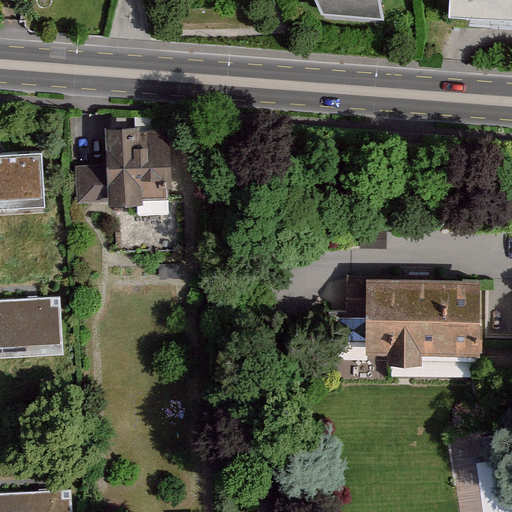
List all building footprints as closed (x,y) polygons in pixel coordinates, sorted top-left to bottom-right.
[(312,0),(321,21),(387,25),(381,0),(312,0)] [(511,0),(450,0),(450,10),(511,13),(511,0)] [(178,123),(106,124),(107,157),(74,158),(75,222),(180,220),(178,123)] [(39,151),(0,153),(0,201),(42,198),(39,151)] [(490,273),(372,270),(369,277),(341,277),(340,325),(371,325),(370,352),(488,355),(490,273)] [(69,288),(0,290),(0,344),(70,343),(69,288)] [(75,511),(75,488),(0,489),(0,511),(75,511)]
